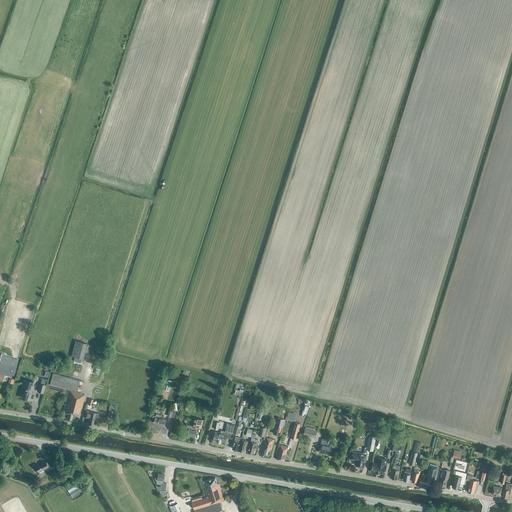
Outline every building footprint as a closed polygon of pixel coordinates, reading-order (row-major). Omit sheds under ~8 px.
[(75,341),(71,356),(83,359),(87,344),(75,341)] [(14,375),(18,360),(5,356),(5,354),(2,353),(0,358),(0,379),(3,381),(4,375),(11,377),(12,375),(14,375)] [(81,392),(77,391),(76,391),(79,380),(53,373),(50,384),(69,390),(63,412),(68,414),(67,418),(71,419),(73,415),(79,416),(85,394),(81,393),(81,392)] [(169,391),(172,381),(166,379),(162,389),(169,391)] [(26,380),(25,384),(23,383),(22,387),(25,388),(22,398),(29,400),(31,392),(30,392),(31,389),(32,390),(34,382),(26,380)] [(99,413),(91,411),(86,410),(85,417),(89,418),(88,423),(93,424),(95,417),(98,417),(99,417),(100,414),(99,413)] [(166,420),(160,418),(161,415),(156,414),(155,416),(154,415),(153,416),(152,419),(152,420),(154,421),(154,423),(160,424),(159,425),(164,427),(166,420)] [(186,429),(189,429),(188,434),(195,436),(197,427),(202,428),(203,420),(195,418),(193,426),(187,424),(186,429)] [(277,418),(273,433),(280,435),(285,420),(277,418)] [(295,422),(291,437),(296,439),(300,423),(295,422)] [(216,432),(214,440),(225,443),(226,438),(230,439),(231,432),(233,433),(235,425),(227,423),(225,431),(221,430),(220,433),(216,432)] [(267,428),(260,426),(258,435),(265,436),(267,428)] [(315,437),(316,431),(305,429),(304,434),(315,437)] [(358,453),(353,452),(352,459),(357,460),(356,465),(364,467),(367,454),(366,454),(367,449),(373,450),(375,437),(372,436),(369,436),(367,448),(365,447),(364,454),(358,452),(358,453)] [(241,438),(238,437),(236,437),(235,441),(234,441),(232,448),(238,450),(241,438)] [(264,444),(262,449),(263,449),(262,454),(266,455),(266,454),(267,455),(269,449),(271,450),(274,440),(266,437),(264,444)] [(258,440),(252,438),(248,452),(254,453),(255,449),(256,449),(257,443),(258,442),(259,441),(258,440)] [(249,441),(241,439),(238,450),(245,452),(246,446),(247,446),(249,441)] [(330,454),(331,446),(328,446),(328,443),(329,440),(322,439),(319,452),(330,454)] [(286,455),(288,447),(281,445),(277,459),(284,461),(286,455)] [(452,457),(460,459),(462,452),(456,450),(454,450),(452,457)] [(409,465),(410,465),(414,466),(416,459),(417,453),(412,451),(409,465)] [(385,465),(387,459),(378,457),(377,463),(373,462),(371,471),(376,472),(376,473),(380,473),(380,472),(385,473),(386,465),(385,465)] [(46,471),(52,468),(49,461),(46,462),(45,461),(35,465),(38,472),(45,469),(46,471)] [(392,469),(391,477),(398,479),(399,470),(400,465),(395,464),(393,464),(392,469)] [(433,484),(438,466),(430,464),(427,475),(423,473),(421,480),(425,481),(433,484)] [(410,468),(410,469),(406,468),(406,471),(405,471),(405,473),(404,473),(403,480),(409,481),(410,474),(411,472),(411,468),(410,468)] [(418,481),(420,471),(418,470),(415,469),(415,472),(412,481),(416,482),(417,481),(418,481)] [(448,479),(450,471),(443,469),(441,477),(442,477),(440,485),(444,486),(446,478),(448,479)] [(455,474),(452,486),(459,488),(461,479),(464,480),(466,473),(461,472),(460,476),(455,474)] [(157,477),(155,478),(158,484),(161,485),(161,487),(161,491),(160,491),(162,496),(166,496),(166,491),(167,483),(163,483),(165,474),(158,473),(158,476),(157,476),(157,477)] [(467,475),(466,480),(470,481),(467,492),(476,494),(479,481),(472,479),(473,476),(467,475)] [(194,511),(222,511),(220,502),(224,500),(219,483),(217,483),(216,477),(203,481),(208,497),(192,502),(194,511)] [(66,487),(69,492),(71,496),(82,489),(76,480),(66,487)] [(509,487),(510,484),(506,483),(505,489),(504,489),(502,496),(507,497),(508,493),(510,494),(511,487),(509,487)] [(497,485),(497,486),(493,486),(492,494),(500,496),(502,487),(502,486),(497,485)]
